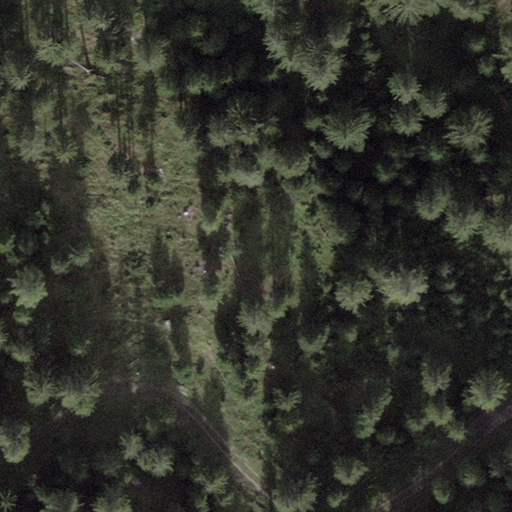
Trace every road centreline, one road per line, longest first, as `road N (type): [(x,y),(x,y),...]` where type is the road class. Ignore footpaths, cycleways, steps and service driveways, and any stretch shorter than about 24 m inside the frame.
road 1 (track): [(0,448),(125,385),(175,397),(295,511)]
road 2 (track): [(370,511),(511,414)]
